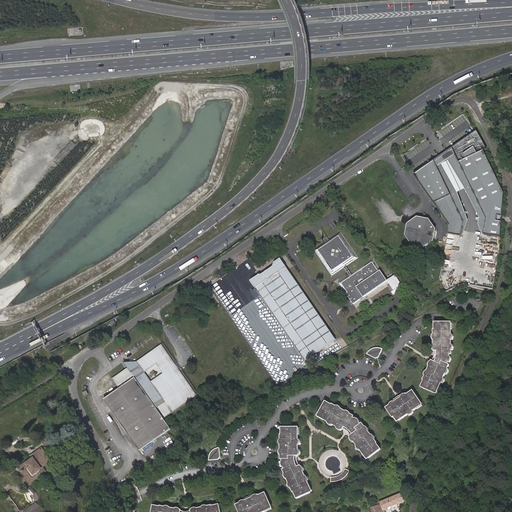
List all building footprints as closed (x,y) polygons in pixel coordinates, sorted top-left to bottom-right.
[(477,131),(452,148),(470,186),(486,219),(485,226),(483,235),(499,236),(504,193),(483,151),(486,149),(477,131)] [(452,148),(434,161),(463,220),(467,218),(455,193),(465,188),(479,218),(478,224),(485,226),(486,219),(470,186),(452,148)] [(463,220),(434,161),(414,175),(451,228),(464,222),(463,220)] [(414,221),(413,220),(409,222),(408,223),(405,236),(412,246),(424,248),(434,241),(437,229),(429,219),(423,217),(423,219),(414,221)] [(346,266),(358,258),(340,232),(329,240),(327,237),(324,239),(326,242),(314,250),(332,276),(344,268),(350,277),(341,284),(348,293),(346,294),(353,304),(387,281),(380,270),(379,271),(372,262),(352,276),(346,266)] [(251,281),(305,361),(336,339),(280,259),(274,263),(274,267),(261,275),(260,275),(251,281)] [(402,285),(395,275),(387,281),(390,285),(394,290),(402,285)] [(394,290),(390,285),(387,286),(393,295),(403,287),(402,285),(394,290)] [(450,323),(435,323),(435,330),(434,330),(434,352),(438,352),(438,355),(435,363),(432,361),(423,380),(424,381),(421,388),(435,394),(438,387),(440,388),(450,365),(449,365),(451,355),(452,355),(452,330),(450,330),(450,323)] [(378,358),(382,349),(371,345),(368,354),(378,358)] [(163,346),(138,363),(125,364),(128,369),(113,380),(120,391),(105,401),(140,452),(171,431),(165,420),(198,397),(163,346)] [(407,395),(386,408),(393,418),(394,417),(397,422),(423,405),(413,391),(407,395)] [(326,402),(318,415),(323,418),(325,419),(324,420),(343,431),(345,428),(348,429),(350,432),(353,435),(350,437),(363,454),(364,453),(369,459),(381,450),(376,444),(377,443),(364,426),(363,427),(351,416),(351,415),(339,409),(333,405),(332,406),(326,402)] [(297,433),(297,428),(282,428),(282,435),(281,435),(281,457),(282,457),(286,472),(285,473),(293,492),(294,492),(297,499),(311,493),(308,486),(309,485),(301,466),(298,467),(296,464),(295,460),(295,457),(299,457),(299,435),(297,435),(297,433)] [(39,468),(41,467),(50,461),(41,448),(30,456),(31,458),(23,463),(24,464),(9,474),(10,476),(16,471),(18,474),(21,472),(25,479),(29,483),(43,473),(39,468)] [(212,450),(211,458),(219,459),(220,450),(212,450)] [(333,478),(331,478),(331,482),(334,482),(336,482),(339,481),(342,480),(344,478),(346,476),(348,474),(349,472),(345,469),(344,471),(343,473),(341,475),(340,476),(338,477),(335,477),(333,478)] [(265,510),(272,507),(266,493),(259,496),(258,495),(236,505),(238,511),(264,511),(266,511),(265,510)] [(404,501),(401,494),(380,502),(381,504),(371,508),(372,511),(384,511),(384,510),(387,509),(386,508),(404,501)] [(24,511),(38,511),(41,510),(35,503),(24,511)]
